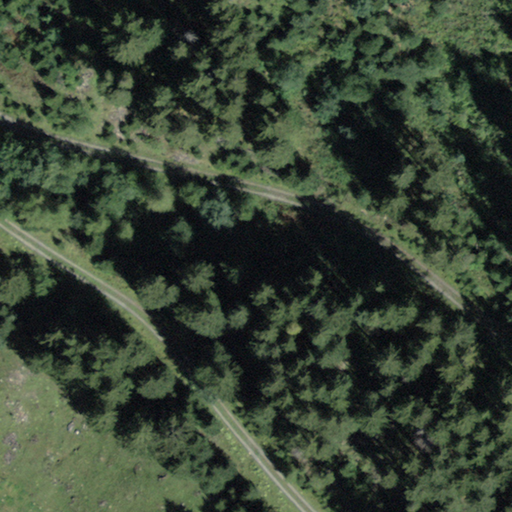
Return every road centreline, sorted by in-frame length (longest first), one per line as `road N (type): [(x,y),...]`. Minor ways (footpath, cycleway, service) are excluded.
road 1 (track): [(511,331),(419,266),(319,213),(33,137),(0,121)]
road 2 (track): [(0,220),(101,289),(185,364),(262,467),(311,511)]
